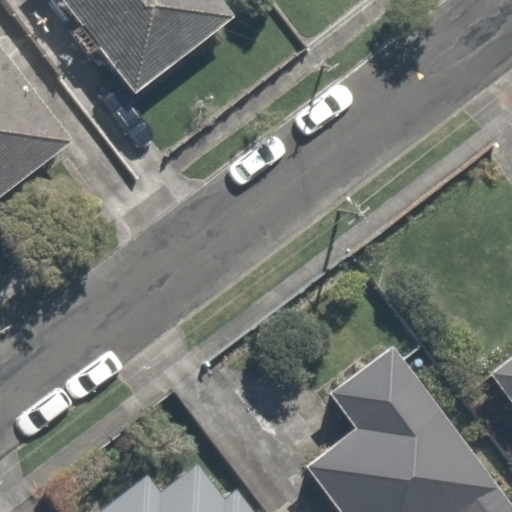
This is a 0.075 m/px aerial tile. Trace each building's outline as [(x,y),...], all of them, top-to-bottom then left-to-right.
[(201,0),(41,0),(121,101),(220,24),(201,0)] [(0,175),(52,133),(0,69),(0,175)] [(503,511),(389,338),(310,391),(334,428),(282,463),(314,511),(503,511)] [(511,345),(472,372),(511,429),(511,345)] [(152,461),(86,511),(245,511),(195,447),(161,473),(152,461)]
